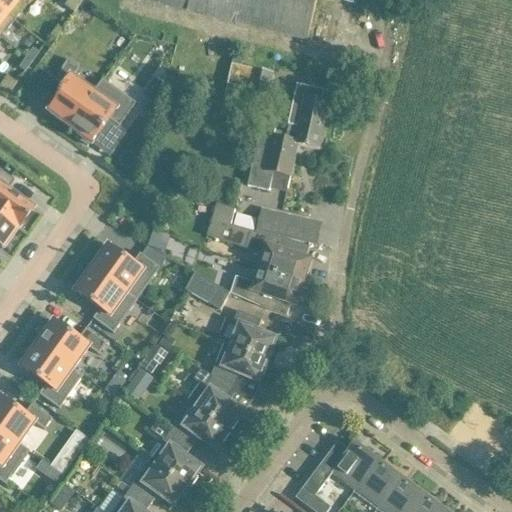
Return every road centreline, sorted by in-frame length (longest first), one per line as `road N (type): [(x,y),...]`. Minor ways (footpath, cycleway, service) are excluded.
road 1 (residential): [(338,395),(326,325),(371,131)]
road 2 (residential): [(0,122),(71,173),(80,196),(0,315)]
road 3 (residential): [(511,507),(363,399),(338,395)]
road 4 (residential): [(236,511),(315,408),(338,395)]
